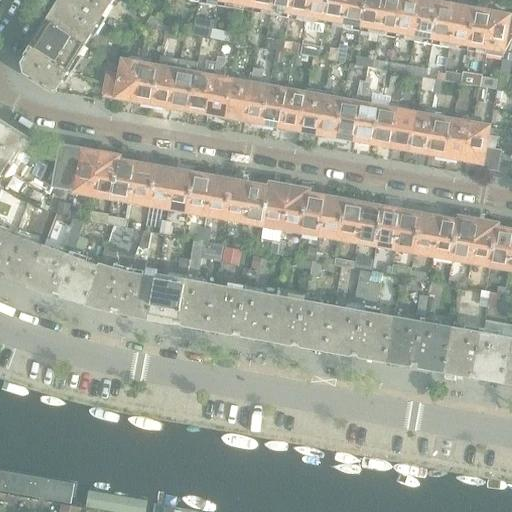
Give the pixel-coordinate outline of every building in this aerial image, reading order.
[(85,46),(114,0),(62,0),(48,23),(85,46)] [(234,10),(235,0),(218,0),(217,7),(234,10)] [(252,13),(254,0),(235,0),(234,10),(252,13)] [(270,16),(273,0),(254,0),(252,13),(270,16)] [(288,20),(291,0),(273,0),(270,16),(288,20)] [(305,29),(309,0),(291,0),(288,20),(289,20),(288,27),(305,29)] [(322,34),(328,0),(309,0),(305,29),(306,29),(305,31),(322,34)] [(342,30),(347,0),(328,0),(322,34),(323,34),(325,26),(342,30)] [(360,33),(365,0),(347,0),(342,30),(360,33)] [(378,36),(384,0),(365,0),(360,33),(378,36)] [(396,39),(402,0),(384,0),(378,36),(386,37),(396,39)] [(414,42),(421,0),(419,0),(402,0),(396,39),(414,42)] [(432,46),(439,0),(428,0),(428,2),(421,0),(414,42),(432,46)] [(449,49),(457,7),(450,6),(451,2),(441,0),(439,0),(432,46),(449,49)] [(467,52),(475,10),(457,7),(449,49),(467,52)] [(486,56),(493,13),(475,10),(467,52),(486,56)] [(502,58),(503,53),(507,35),(510,17),(493,13),(486,56),(489,56),(502,58)] [(157,32),(163,24),(151,17),(145,27),(157,32)] [(120,27),(110,20),(108,24),(118,31),(120,27)] [(55,93),(85,46),(48,23),(22,64),(24,75),(51,92),(55,93)] [(210,39),(212,28),(196,26),(194,37),(210,39)] [(229,44),(231,35),(231,34),(212,30),(210,40),(229,44)] [(183,43),(184,35),(165,32),(164,39),(183,43)] [(239,46),(241,37),(231,35),(229,44),(239,46)] [(511,54),(511,35),(507,35),(503,53),(511,54)] [(266,50),(268,40),(268,37),(258,36),(256,48),(266,50)] [(283,53),(285,42),(268,40),(266,50),(283,53)] [(300,55),(301,45),(285,42),(283,53),(300,55)] [(319,59),(321,48),(302,45),(301,56),(319,59)] [(345,64),(348,48),(339,46),(339,50),(336,62),(345,64)] [(134,103),(144,48),(141,59),(131,58),(130,61),(122,59),(119,77),(115,100),(134,103)] [(151,109),(159,66),(151,64),(151,61),(147,60),(149,49),(144,48),(134,103),(142,104),(141,107),(151,109)] [(336,62),(339,50),(330,49),(328,61),(336,62)] [(281,63),(283,54),(276,52),(274,62),(281,63)] [(300,67),(302,57),(293,55),(292,65),(300,67)] [(371,68),(373,60),(357,57),(355,66),(371,68)] [(226,119),(233,80),(224,78),(224,75),(220,74),(221,67),(223,67),(225,59),(217,58),(217,63),(207,116),(226,119)] [(509,73),(511,60),(503,59),(500,72),(509,73)] [(389,72),(391,63),(373,60),(371,68),(389,72)] [(207,116),(217,63),(207,62),(206,71),(205,71),(204,74),(195,72),(189,113),(207,116)] [(407,75),(409,67),(391,63),(389,72),(404,75),(407,75)] [(170,109),(177,67),(169,65),(168,68),(159,66),(151,109),(162,111),(162,108),(170,109)] [(189,113),(195,72),(188,71),(188,68),(177,67),(170,109),(189,113)] [(426,79),(428,70),(409,67),(407,75),(423,78),(426,79)] [(262,129),(270,86),(261,85),(262,81),(263,72),(254,70),(252,79),(244,123),(252,124),(251,127),(262,129)] [(444,82),(445,75),(438,73),(437,80),(444,82)] [(462,79),(462,75),(446,73),(444,82),(460,85),(462,79)] [(115,100),(119,77),(106,74),(102,97),(115,100)] [(423,78),(407,75),(404,75),(403,82),(421,85),(423,78)] [(244,123),(252,79),(242,78),(242,81),(233,80),(226,119),(244,123)] [(496,91),(498,80),(482,78),(482,80),(480,89),(486,90),(496,91)] [(480,89),(482,80),(475,79),(474,81),(462,79),(460,85),(478,88),(480,89)] [(335,142),(343,100),(335,98),(335,95),(330,94),(332,81),(327,80),(325,93),(317,136),(325,137),(325,140),(335,142)] [(439,94),(442,82),(433,80),(431,93),(439,94)] [(354,143),(365,82),(359,81),(356,98),(352,98),(351,101),(343,100),(335,142),(346,144),(346,141),(354,143)] [(372,105),(373,95),(369,95),(371,84),(365,82),(354,143),(373,146),(380,106),(372,105)] [(506,92),(507,84),(499,82),(497,91),(506,92)] [(281,129),(288,86),(277,84),(277,88),(270,86),(262,129),(272,131),(273,128),(281,129)] [(299,133),(306,93),(297,91),(297,88),(288,86),(281,129),(299,133)] [(486,90),(480,89),(478,88),(476,103),(484,104),(486,90)] [(391,149),(399,107),(402,90),(394,89),(392,100),(389,99),(389,104),(388,108),(380,106),(373,146),(391,149)] [(317,136),(325,93),(315,91),(314,95),(306,93),(299,133),(317,136)] [(506,101),(507,94),(497,92),(496,99),(506,101)] [(409,153),(416,113),(408,112),(408,108),(399,107),(391,149),(409,153)] [(428,156),(435,113),(432,112),(425,111),(424,115),(416,113),(409,153),(428,156)] [(446,162),(453,120),(445,118),(445,115),(439,113),(435,113),(428,156),(436,157),(435,160),(446,162)] [(465,163),(472,119),(462,118),(461,121),(453,120),(446,162),(456,164),(457,161),(465,163)] [(483,166),(487,145),(489,136),(490,129),(490,127),(481,125),(481,121),(476,120),(472,119),(465,163),(483,166)] [(32,142),(0,121),(0,174),(14,151),(23,156),(32,142)] [(495,147),(497,137),(489,136),(487,145),(495,147)] [(498,173),(503,148),(495,147),(487,145),(483,166),(488,171),(498,173)] [(74,195),(74,191),(81,150),(61,147),(53,192),(74,195)] [(93,195),(101,154),(81,150),(74,191),(93,195)] [(113,198),(119,161),(120,157),(101,154),(93,195),(113,198)] [(130,205),(138,165),(119,161),(113,198),(114,198),(113,202),(127,205),(124,220),(108,217),(107,225),(107,226),(126,229),(130,205)] [(31,170),(21,163),(18,168),(28,174),(31,170)] [(149,209),(157,166),(148,164),(145,166),(138,165),(130,205),(149,209)] [(168,212),(175,171),(168,170),(166,167),(157,166),(149,209),(168,212)] [(28,174),(18,168),(15,172),(25,178),(28,174)] [(187,216),(195,175),(175,171),(168,212),(187,216)] [(205,219),(213,178),(195,175),(187,216),(205,219)] [(225,222),(233,179),(223,177),(221,179),(213,178),(205,219),(204,229),(202,241),(210,242),(212,230),(210,229),(210,223),(210,220),(225,222)] [(244,226),(251,185),(244,184),(242,181),(233,179),(225,222),(244,226)] [(282,233),(290,188),(270,184),(270,188),(262,229),(282,233)] [(262,229),(270,188),(251,185),(244,226),(262,229)] [(301,236),(308,195),(309,191),(290,188),(282,233),(301,236)] [(319,240),(327,198),(308,195),(301,236),(319,240)] [(337,243),(346,199),(337,198),(334,199),(327,198),(319,240),(337,243)] [(356,246),(364,205),(357,204),(355,201),(346,199),(337,243),(356,246)] [(68,217),(71,205),(59,203),(56,215),(68,217)] [(377,250),(383,208),(364,205),(356,246),(377,250)] [(25,233),(34,210),(27,206),(23,217),(18,229),(18,230),(25,233)] [(395,253),(402,212),(383,208),(377,250),(395,253)] [(414,257),(422,213),(412,211),(409,213),(402,212),(395,253),(414,257)] [(80,221),(81,214),(70,212),(69,219),(80,221)] [(107,225),(108,217),(109,216),(90,212),(88,222),(107,225)] [(433,260),(440,219),(433,217),(431,215),(422,213),(414,257),(433,260)] [(18,229),(23,217),(15,214),(10,226),(18,230),(18,229)] [(470,267),(479,221),(459,218),(459,222),(451,263),(470,267)] [(451,263),(459,222),(440,219),(433,260),(451,263)] [(490,270),(497,229),(498,225),(479,221),(470,267),(490,270)] [(75,250),(84,224),(80,223),(75,236),(71,235),(66,247),(75,250)] [(84,240),(89,226),(84,224),(75,250),(83,252),(87,241),(84,240)] [(202,241),(204,229),(197,227),(195,240),(202,241)] [(28,288),(44,246),(0,228),(0,276),(14,283),(28,288)] [(508,273),(511,251),(511,231),(497,229),(490,270),(508,273)] [(278,255),(280,242),(272,241),(270,253),(278,255)] [(85,306),(99,266),(44,246),(28,288),(48,295),(80,305),(85,306)] [(195,276),(201,248),(193,246),(190,262),(187,275),(195,276)] [(190,255),(191,248),(184,247),(182,254),(190,255)] [(315,262),(317,254),(317,250),(309,248),(306,260),(315,262)] [(140,265),(145,252),(139,249),(133,262),(140,265)] [(251,267),(253,252),(236,249),(233,264),(251,267)] [(260,268),(262,254),(254,253),(252,267),(260,268)] [(187,275),(190,262),(180,260),(177,273),(187,275)] [(353,270),(355,263),(335,260),(334,266),(353,270)] [(363,270),(365,262),(356,260),(354,268),(363,270)] [(319,280),(322,265),(313,263),(309,278),(319,280)] [(149,321),(156,279),(129,274),(100,265),(99,266),(85,306),(111,313),(124,316),(149,321)] [(393,266),(392,274),(410,278),(411,269),(393,266)] [(247,283),(249,271),(242,270),(240,281),(247,283)] [(254,285),(257,273),(249,271),(247,283),(254,285)] [(427,281),(428,274),(412,271),(410,278),(427,281)] [(369,282),(370,273),(362,272),(360,280),(369,282)] [(376,309),(382,276),(371,274),(369,284),(365,307),(376,309)] [(208,332),(217,286),(157,275),(156,279),(149,321),(157,323),(208,332)] [(466,288),(467,280),(458,278),(457,287),(466,288)] [(306,293),(308,282),(301,281),(299,292),(306,293)] [(365,307),(369,284),(358,281),(354,304),(365,307)] [(314,295),(316,283),(308,282),(306,293),(314,295)] [(495,292),(496,284),(488,283),(487,290),(495,292)] [(268,342),(276,297),(217,286),(208,332),(268,342)] [(487,308),(490,293),(481,291),(478,306),(487,308)] [(495,309),(498,294),(490,293),(487,308),(495,309)] [(326,353),(334,307),(276,297),(268,342),(326,353)] [(424,316),(428,298),(420,297),(416,315),(424,316)] [(435,314),(438,301),(429,299),(426,312),(435,314)] [(385,363),(393,317),(334,307),(326,353),(385,363)] [(444,374),(453,328),(393,317),(385,363),(444,374)] [(503,385),(511,338),(453,328),(444,374),(503,385)] [(511,386),(511,338),(503,385),(511,386)] [(106,511),(145,511),(147,502),(86,492),(83,508),(106,511)]
